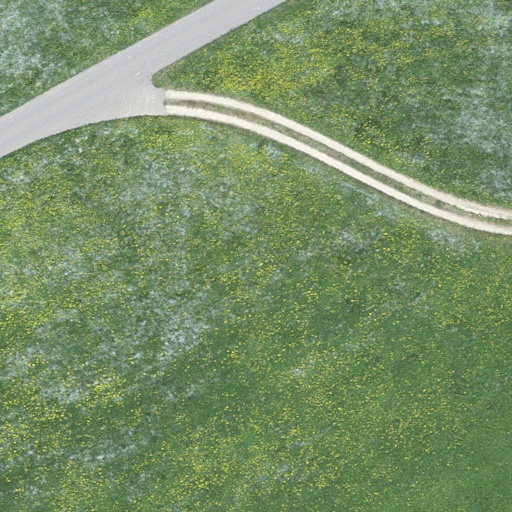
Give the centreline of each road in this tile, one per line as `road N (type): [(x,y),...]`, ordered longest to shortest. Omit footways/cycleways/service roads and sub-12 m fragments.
road 1 (track): [(97,93),(176,104),(277,137),(440,221),(511,228)]
road 2 (track): [(274,0),(0,141)]
